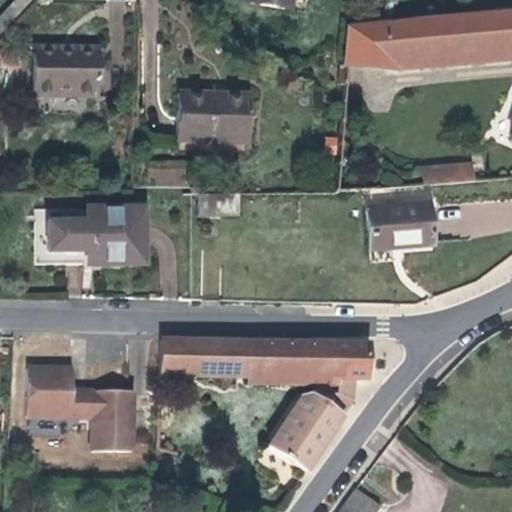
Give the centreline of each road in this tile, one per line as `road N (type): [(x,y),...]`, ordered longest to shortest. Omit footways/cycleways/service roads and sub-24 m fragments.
road 1 (residential): [(0,316),(383,325),(442,338)]
road 2 (residential): [(308,511),(442,338)]
